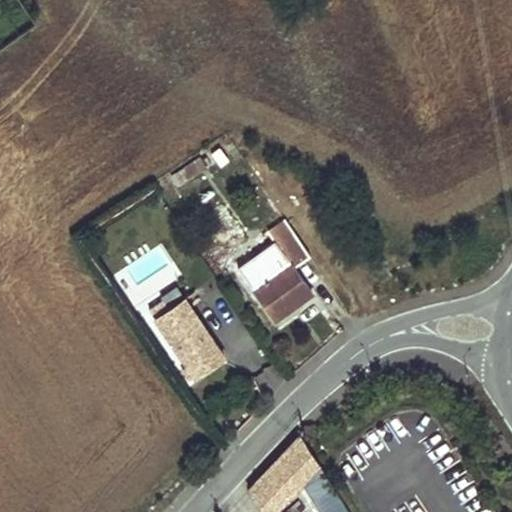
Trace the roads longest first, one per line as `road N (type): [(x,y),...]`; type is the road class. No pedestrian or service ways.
road 1 (residential): [(389,335),(283,417),(196,511)]
road 2 (residential): [(511,306),(454,306),(389,335)]
road 3 (residential): [(389,335),(509,357)]
